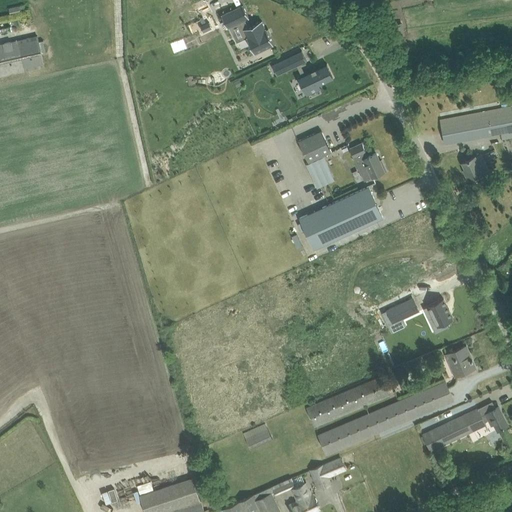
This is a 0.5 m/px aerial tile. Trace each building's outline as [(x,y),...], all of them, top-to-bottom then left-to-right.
[(9,8),(10,16),(21,13),(19,5),(9,8)] [(243,5),(221,15),(227,28),(229,27),(237,42),(247,37),(254,53),(273,44),(266,28),(265,29),(262,20),(251,25),(247,18),(249,17),(243,5)] [(305,44),(309,55),(333,46),(328,35),(305,44)] [(19,40),(0,44),(0,76),(26,70),(46,65),(39,36),(19,40)] [(301,50),(272,64),(272,65),(273,65),(277,74),(277,75),(297,66),(300,64),(307,61),(301,50)] [(302,76),(300,77),(301,79),(308,94),(321,89),(319,85),(333,78),(327,64),(316,69),(316,68),(311,70),(312,71),(305,74),(302,76)] [(242,85),(240,79),(234,81),(237,87),(242,85)] [(511,105),(441,119),(445,143),(511,130),(511,105)] [(314,133),(299,140),(309,162),(331,152),(322,132),(315,135),(314,133)] [(350,149),(364,180),(372,177),(386,171),(383,163),(381,164),(376,153),(366,157),(364,152),(366,151),(362,143),(350,149)] [(465,173),(469,180),(483,173),(475,156),(462,162),(467,172),(465,173)] [(300,218),(314,249),(383,217),(369,186),(300,218)] [(413,298),(387,310),(394,323),(419,311),(413,298)] [(443,298),(428,306),(429,306),(430,308),(434,317),(430,319),(436,332),(435,332),(435,333),(449,326),(448,326),(446,321),(453,318),(443,298)] [(457,350),(447,354),(456,376),(466,372),(475,368),(472,360),(473,360),(472,359),(471,359),(470,355),(466,346),(457,350)] [(315,426),(390,394),(382,374),(306,406),(315,426)] [(453,400),(445,381),(319,434),(327,453),(453,400)] [(478,408),(423,434),(431,450),(474,430),(473,428),(489,420),(492,425),(495,424),(498,430),(508,425),(499,406),(482,415),(478,408)] [(265,423),(243,433),(251,449),(273,440),(265,423)] [(499,444),(497,453),(504,455),(507,446),(499,444)] [(325,463),(330,476),(348,469),(342,456),(325,463)] [(310,469),(319,489),(333,483),(330,476),(325,463),(310,469)] [(275,495),(296,485),(292,477),(268,487),(224,508),(225,511),(280,511),(271,493),(274,491),(275,495)] [(145,511),(204,511),(193,478),(140,495),(145,511)] [(308,511),(319,507),(307,482),(294,488),(299,501),(290,505),(293,510),(294,511),(308,511)]
